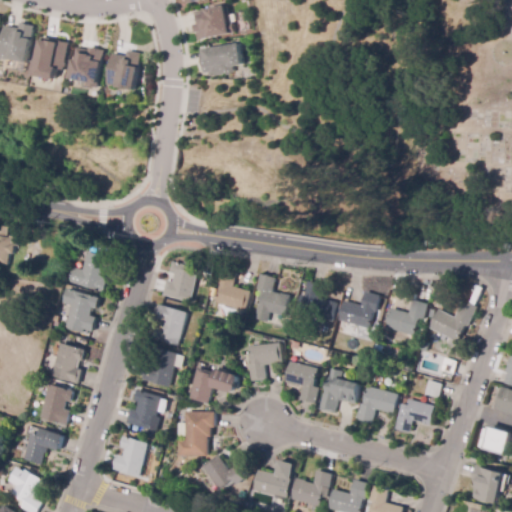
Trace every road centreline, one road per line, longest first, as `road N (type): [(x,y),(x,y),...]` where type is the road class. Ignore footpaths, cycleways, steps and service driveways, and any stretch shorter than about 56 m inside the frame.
road 1 (tertiary): [(511,262),(372,257),(170,229)]
road 2 (residential): [(429,511),(511,266)]
road 3 (residential): [(144,247),(80,489)]
road 4 (residential): [(155,0),(170,93),(153,201)]
road 5 (residential): [(264,422),(446,469)]
road 6 (tertiary): [(124,230),(131,242),(151,247),(168,236),(171,222),(160,204),(146,200),(128,210),(124,230)]
road 7 (tertiary): [(123,223),(0,202)]
